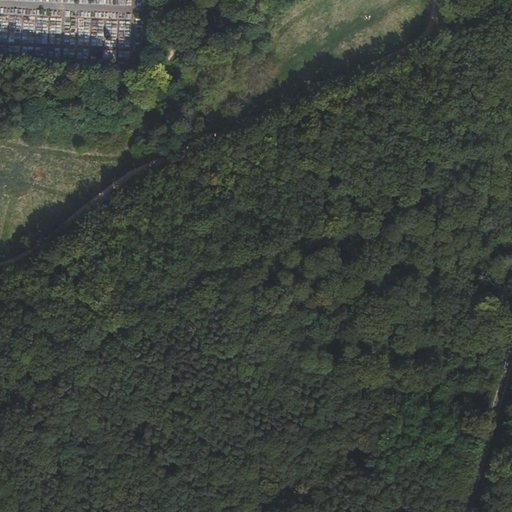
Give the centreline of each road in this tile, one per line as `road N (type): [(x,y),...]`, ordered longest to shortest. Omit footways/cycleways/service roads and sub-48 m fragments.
road 1 (track): [(0,266),(32,253),(126,180),(431,35)]
road 2 (unclassified): [(466,511),(511,355)]
